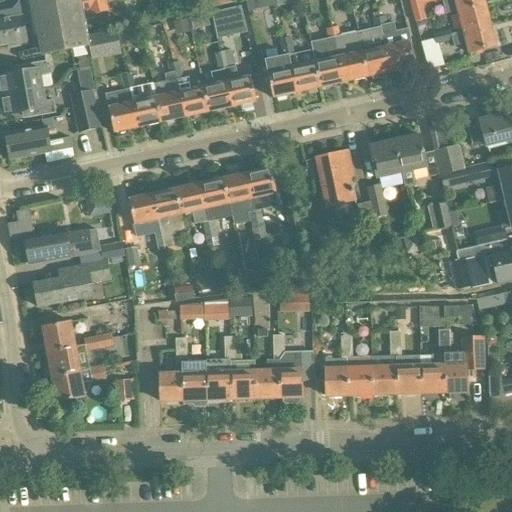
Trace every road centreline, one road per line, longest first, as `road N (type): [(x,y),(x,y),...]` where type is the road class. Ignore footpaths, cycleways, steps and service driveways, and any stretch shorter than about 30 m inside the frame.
road 1 (residential): [(0,193),(511,71)]
road 2 (residential): [(36,443),(66,449),(511,437)]
road 3 (residential): [(36,443),(23,421),(0,285)]
